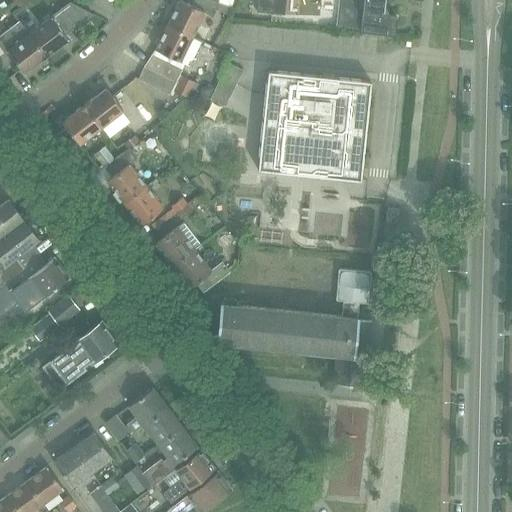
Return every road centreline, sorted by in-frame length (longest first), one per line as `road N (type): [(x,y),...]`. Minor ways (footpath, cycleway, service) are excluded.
road 1 (tertiary): [(478,511),(488,0)]
road 2 (residential): [(173,345),(6,128)]
road 3 (residential): [(0,478),(173,345)]
road 4 (residential): [(301,511),(173,345)]
road 5 (residential): [(6,128),(92,58),(144,0)]
